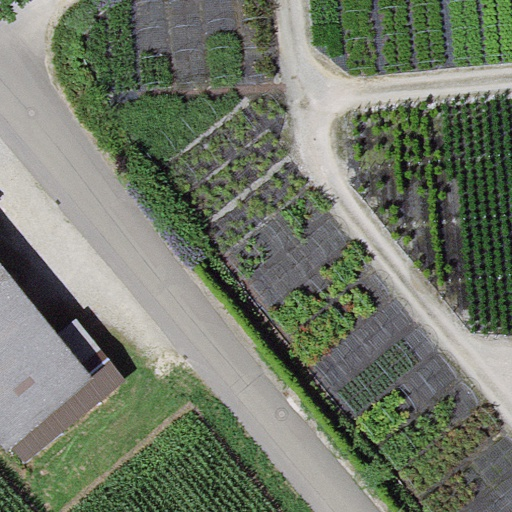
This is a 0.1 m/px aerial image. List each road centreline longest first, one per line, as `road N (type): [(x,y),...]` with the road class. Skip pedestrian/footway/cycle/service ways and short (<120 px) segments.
road 1 (tertiary): [(361,511),(0,91)]
road 2 (track): [(511,406),(302,159),(294,0)]
road 3 (track): [(298,107),(511,85)]
